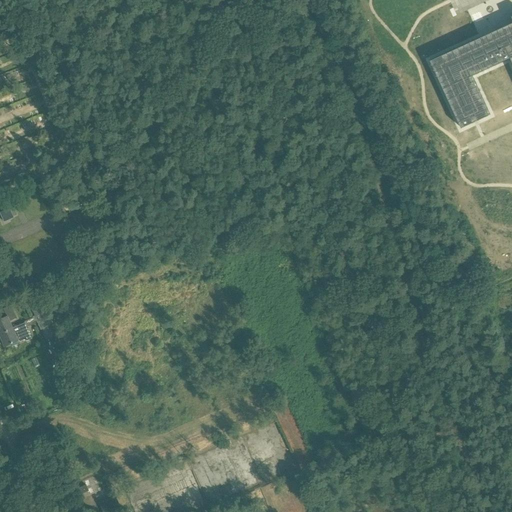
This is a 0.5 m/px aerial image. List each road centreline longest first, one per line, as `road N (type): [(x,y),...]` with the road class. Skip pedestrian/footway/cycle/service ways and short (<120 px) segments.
road 1 (track): [(299,0),(369,146),(405,259),(424,358),(439,376),(494,511)]
road 2 (unknown): [(511,260),(481,263),(370,0)]
